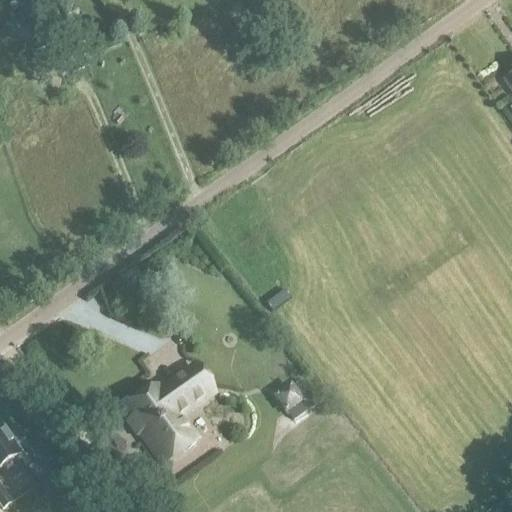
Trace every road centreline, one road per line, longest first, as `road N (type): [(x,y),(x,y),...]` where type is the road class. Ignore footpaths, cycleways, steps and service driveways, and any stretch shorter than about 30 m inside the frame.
road 1 (residential): [(479,0),(0,346)]
road 2 (track): [(0,346),(153,511)]
road 3 (unknown): [(199,202),(116,0)]
